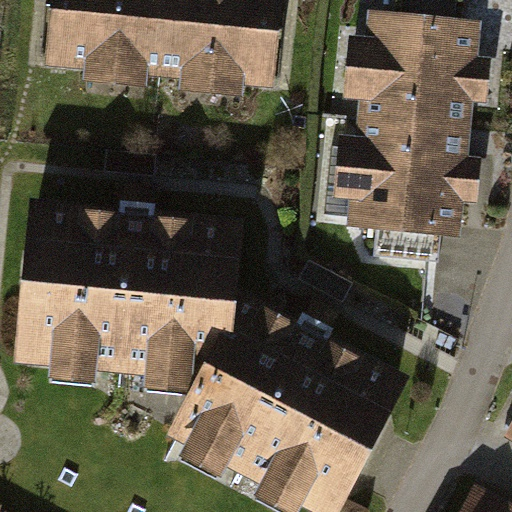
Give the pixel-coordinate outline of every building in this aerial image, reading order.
[(53,0),(47,65),(85,69),(84,81),(149,87),(150,74),(183,78),(182,90),(243,95),(244,84),(275,87),(283,0),(53,0)] [(367,37),(354,36),(349,96),(363,98),(359,137),(341,135),(335,198),(354,200),(352,224),(380,227),(378,253),(438,259),(441,233),(460,234),(463,199),(480,201),(482,179),(484,161),(473,160),(478,102),(490,103),(492,81),(494,60),(482,59),(486,21),(369,11),(367,37)] [(54,380),(97,384),(98,371),(147,376),(145,389),(193,392),(168,434),(190,444),(183,459),(220,480),(231,465),(264,482),(255,497),(282,511),(305,511),(310,502),(326,511),(341,511),(411,377),(311,328),(241,295),(248,219),(134,208),(33,198),(21,361),(55,365),(54,380)] [(310,260),(301,277),(345,300),(354,282),(310,260)] [(511,511),(511,505),(476,486),(461,511),(511,511)]
